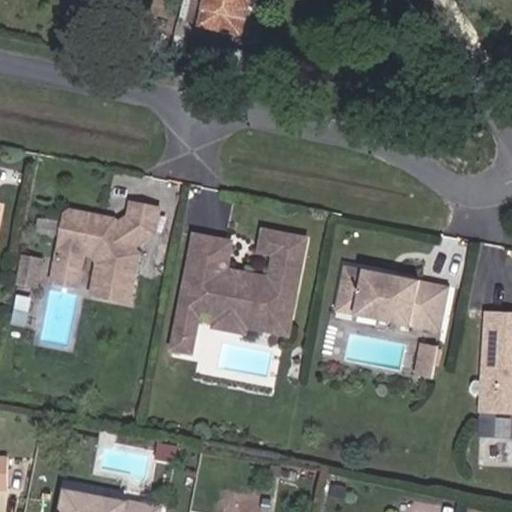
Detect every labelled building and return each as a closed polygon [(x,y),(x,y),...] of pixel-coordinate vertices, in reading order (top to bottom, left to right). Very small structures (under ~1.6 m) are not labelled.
[(206,0),(199,30),(243,41),(251,0),(206,0)] [(219,48),(213,73),(247,82),(254,58),(219,48)] [(170,212),(142,207),(139,221),(124,230),(122,226),(114,225),(113,221),(80,215),(76,218),(69,249),(73,254),(87,256),(91,253),(95,259),(103,259),(108,268),(101,299),(140,307),(150,259),(144,259),(145,252),(165,238),(170,212)] [(0,248),(3,249),(10,210),(0,208),(0,248)] [(299,332),(316,244),(274,235),(270,256),(281,257),(285,263),(280,282),(236,274),(242,247),(205,240),(199,273),(202,274),(201,287),(194,292),(189,317),(200,319),(209,314),(227,317),(232,326),(252,329),(259,323),(299,332)] [(87,256),(73,254),(67,256),(62,286),(89,291),(95,259),(91,253),(87,256)] [(424,331),(426,319),(454,324),(460,291),(355,271),(351,294),(369,297),(365,320),(424,331)] [(365,320),(369,297),(351,294),(346,316),(365,320)] [(511,414),(511,312),(485,311),(478,412),(511,414)] [(451,337),(454,324),(426,319),(424,331),(451,337)] [(448,351),(431,348),(425,380),(442,383),(448,351)] [(13,455),(0,455),(0,487),(13,488),(13,455)] [(160,511),(161,507),(68,491),(65,511),(160,511)]
